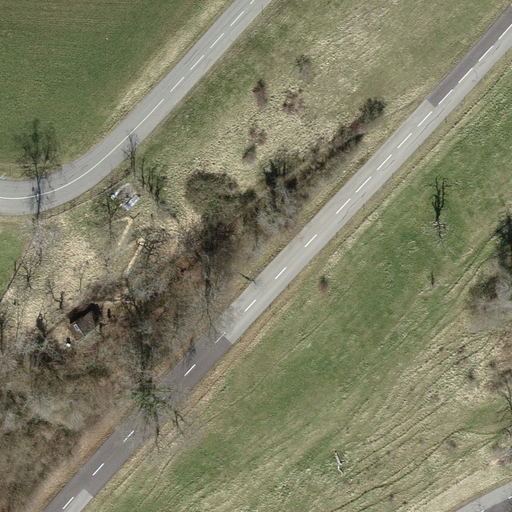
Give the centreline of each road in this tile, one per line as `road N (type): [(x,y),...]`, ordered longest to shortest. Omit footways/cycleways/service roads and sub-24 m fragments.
road 1 (tertiary): [(511,20),(65,511)]
road 2 (tertiary): [(0,197),(41,193),(101,158),(250,0)]
